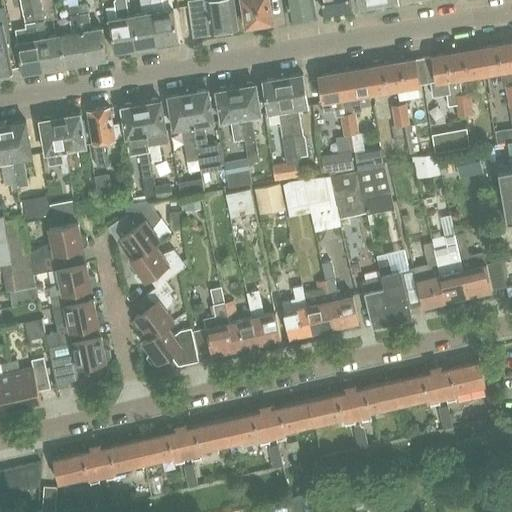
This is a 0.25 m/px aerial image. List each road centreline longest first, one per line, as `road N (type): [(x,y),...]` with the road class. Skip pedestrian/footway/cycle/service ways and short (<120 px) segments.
road 1 (residential): [(511,12),(0,99)]
road 2 (residential): [(136,409),(511,326)]
road 3 (residential): [(136,409),(102,245)]
road 4 (residential): [(0,440),(136,409)]
